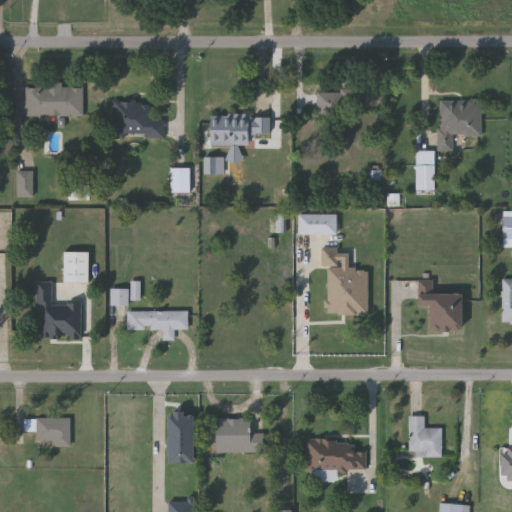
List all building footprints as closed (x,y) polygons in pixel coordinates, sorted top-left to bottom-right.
[(27,114),(27,85),(85,85),(85,115),(27,114)] [(361,91),(361,115),(318,115),(318,91),(361,91)] [(451,150),(438,150),(438,99),(481,100),(481,134),(452,134),(451,150)] [(113,135),(113,100),(152,100),(152,119),(166,119),(166,136),(113,135)] [(252,145),(211,144),(212,115),(272,116),(272,133),(252,133),(252,145)] [(436,190),(436,151),(417,151),(418,190),(436,190)] [(206,173),(206,157),(225,157),(225,173),(206,173)] [(382,166),(366,166),(366,181),(382,181),(382,166)] [(173,192),(173,168),(192,168),(192,192),(173,192)] [(35,170),(35,196),(18,196),(18,170),(35,170)] [(71,198),(71,186),(91,186),(91,198),(71,198)] [(401,206),(401,195),(389,195),(390,207),(401,206)] [(511,211),(511,246),(502,246),(502,211),(511,211)] [(288,232),(288,213),(277,213),(277,232),(288,232)] [(338,234),(338,215),(299,215),(300,235),(338,234)] [(90,283),(90,252),(66,252),(66,283),(90,283)] [(326,266),(345,266),(345,268),(367,268),(367,313),(326,313),(326,266)] [(511,323),(501,323),(501,278),(511,278),(511,323)] [(428,329),(428,305),(417,305),(417,280),(431,281),(431,292),(460,292),(460,329),(428,329)] [(142,300),(142,281),(132,281),(132,300),(142,300)] [(82,304),(53,304),(53,282),(38,282),(38,308),(43,308),(43,337),(71,337),(71,341),(82,341),(82,304)] [(127,288),(127,304),(111,304),(111,288),(127,288)] [(188,310),(188,329),(174,329),(174,339),(162,339),(162,329),(127,329),(127,310),(188,310)] [(167,462),(167,412),(192,412),(192,462),(167,462)] [(441,427),(441,456),(409,456),(409,415),(424,415),(424,427),(441,427)] [(70,443),(36,443),(36,417),(70,417),(70,443)] [(263,451),(215,452),(215,418),(248,417),(248,432),(263,432),(263,451)] [(366,469),(305,469),(305,439),(354,439),(354,450),(366,450),(366,469)] [(511,448),(502,449),(502,479),(511,479),(511,448)] [(193,511),(168,511),(168,499),(193,499),(193,511)] [(438,511),(439,503),(469,504),(468,511),(438,511)]
